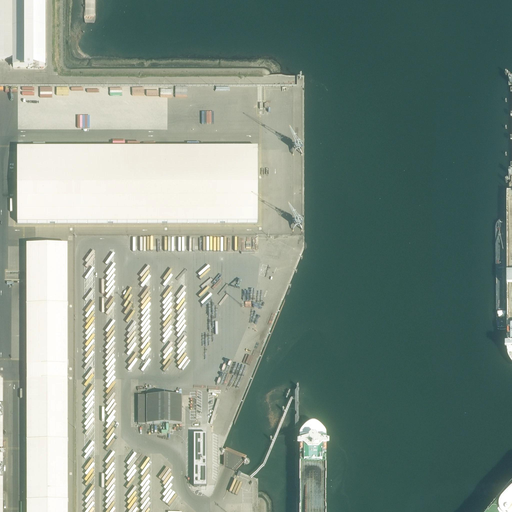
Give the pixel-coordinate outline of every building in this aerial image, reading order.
[(0,0),(0,62),(12,63),(12,71),(44,71),(44,0),(0,0)] [(17,126),(258,127),(258,86),(17,85),(17,126)] [(14,146),(6,146),(6,160),(13,160),(13,153),(14,153),(14,146)] [(257,224),(257,149),(16,149),(16,225),(257,224)] [(67,246),(27,246),(27,381),(67,381),(67,246)] [(67,511),(67,381),(27,381),(26,511),(67,511)] [(138,425),(182,425),(182,396),(138,396),(138,425)] [(206,487),(206,434),(193,434),(194,487),(206,487)]
